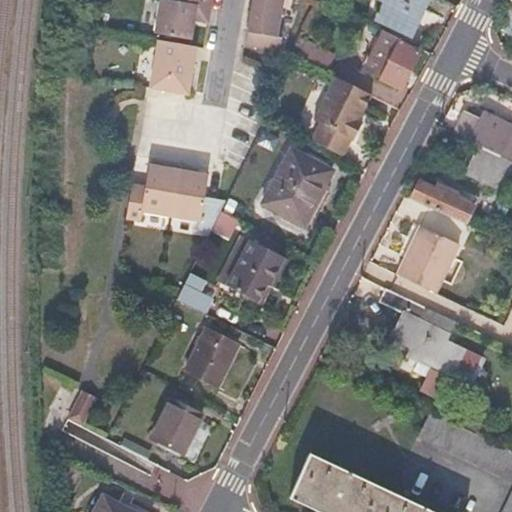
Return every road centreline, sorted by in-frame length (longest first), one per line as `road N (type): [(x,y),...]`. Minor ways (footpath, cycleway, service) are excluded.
road 1 (residential): [(460,43),(215,511)]
road 2 (residential): [(229,0),(200,165)]
